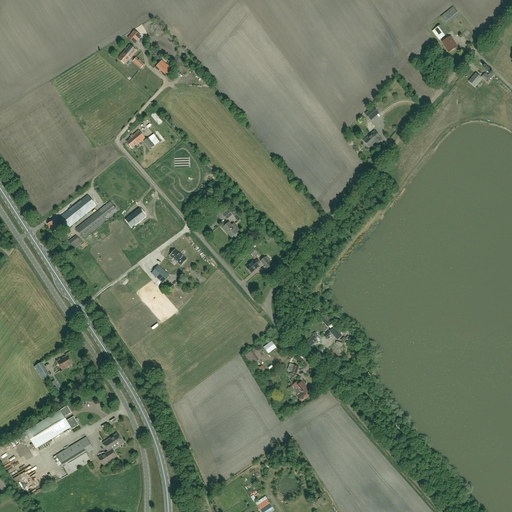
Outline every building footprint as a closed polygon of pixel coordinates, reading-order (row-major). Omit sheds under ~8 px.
[(439,40),(447,34),(440,25),(432,31),(439,40)] [(128,38),(134,43),(140,36),(134,31),(128,38)] [(448,53),(457,47),(451,37),(442,42),(448,53)] [(118,59),(124,64),(131,56),(132,57),(136,52),(137,51),(134,49),(134,50),(131,48),(132,47),(129,45),(129,46),(118,59)] [(145,65),(141,62),(136,58),(133,61),(138,66),(142,69),(145,65)] [(171,70),(162,61),(157,66),(167,74),(171,70)] [(487,82),(494,74),(492,72),(488,77),(484,73),(481,77),(487,82)] [(474,86),(481,78),(476,74),(469,82),(474,86)] [(373,107),(365,114),(370,119),(378,112),(373,107)] [(380,138),(374,131),(363,141),(369,148),(375,143),(377,145),(382,140),(380,138)] [(128,142),(127,144),(130,147),(131,147),(132,148),(138,142),(141,140),(136,133),(136,134),(131,137),(132,138),(127,142),(128,142)] [(149,149),(154,146),(148,138),(144,141),(149,149)] [(68,229),(96,206),(88,195),(59,218),(68,229)] [(117,211),(110,202),(76,229),(83,238),(117,211)] [(146,217),(140,209),(126,220),(132,227),(146,217)] [(228,210),(223,215),(227,220),(232,215),(237,221),(240,218),(232,209),(229,211),(228,210)] [(60,228),(55,220),(47,225),(52,232),(60,228)] [(240,235),(238,232),(235,229),(237,227),(234,223),(232,225),(229,222),(222,228),(227,233),(231,238),(233,236),(236,239),(240,235)] [(82,243),(76,236),(69,242),(74,249),(82,243)] [(186,260),(183,256),(175,250),(170,256),(178,262),(182,265),(186,260)] [(261,261),(265,266),(267,269),(271,265),(269,263),(271,261),(266,256),(261,261)] [(257,265),(260,263),(257,260),(255,262),(253,261),(246,268),(251,273),(258,267),(257,265)] [(158,266),(152,274),(163,283),(169,276),(158,266)] [(327,326),(329,324),(321,317),(320,318),(327,326)] [(334,327),(329,331),(337,340),(342,336),(334,327)] [(321,340),(318,337),(315,334),(313,336),(305,343),(310,348),(317,342),(318,343),(321,340)] [(71,365),(71,364),(72,364),(68,356),(57,363),(62,370),(67,366),(68,367),(71,365)] [(49,376),(41,363),(35,367),(43,380),(49,376)] [(296,374),(298,367),(290,364),(288,371),(296,374)] [(304,385),(302,382),(299,384),(297,382),(292,386),(295,388),(296,387),(301,393),(297,397),(302,402),(308,396),(306,394),(309,391),(304,386),(304,385)] [(71,413),(67,406),(25,432),(36,449),(71,428),(72,430),(79,425),(74,417),(67,421),(64,417),(71,413)] [(103,443),(108,452),(112,449),(112,450),(123,443),(117,433),(103,443)] [(84,450),(91,446),(86,438),(56,456),(68,475),(91,462),(84,450)] [(112,449),(108,452),(99,458),(103,466),(117,457),(112,450),(112,449)] [(261,511),(271,511),(274,510),(268,500),(258,507),(261,511)]
